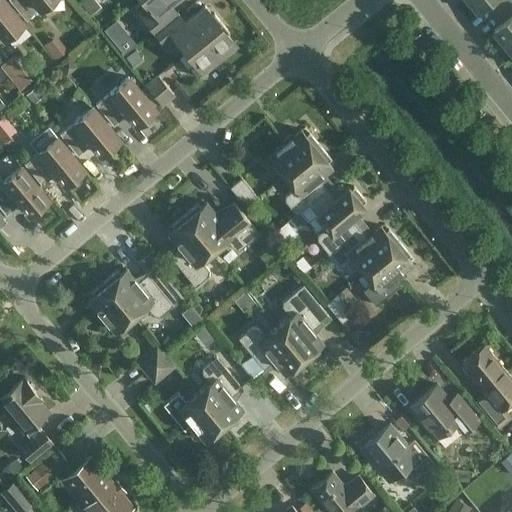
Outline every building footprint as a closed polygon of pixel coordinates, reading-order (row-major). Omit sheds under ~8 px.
[(0,0),(0,41),(4,38),(5,38),(23,23),(4,0),(0,0)] [(9,0),(26,20),(27,20),(27,19),(40,8),(50,0),(9,0)] [(143,17),(155,31),(174,15),(167,6),(173,0),(145,0),(151,7),(144,16),(143,17)] [(511,0),(470,0),(474,5),(480,12),(490,4),(497,13),(511,0)] [(511,0),(497,13),(504,21),(495,29),(501,36),(500,36),(506,44),(508,43),(508,42),(509,41),(511,45),(511,47),(511,46),(511,0)] [(177,39),(187,51),(221,22),(214,13),(212,15),(204,6),(182,24),(174,15),(155,31),(166,45),(167,44),(177,39)] [(131,13),(118,23),(127,35),(140,25),(131,13)] [(221,22),(187,51),(197,63),(192,69),(191,69),(197,77),(214,63),(213,61),(235,42),(227,33),(229,32),(221,22)] [(10,46),(22,57),(31,47),(19,36),(10,46)] [(179,95),(193,83),(177,66),(164,78),(179,95)] [(145,85),(161,104),(173,93),(158,75),(145,85)] [(95,104),(113,126),(114,125),(113,123),(126,112),(129,116),(128,116),(131,119),(132,119),(136,124),(155,109),(128,77),(109,92),(110,92),(96,104),(96,103),(95,104)] [(74,122),(61,133),(60,133),(78,155),(79,155),(77,153),(90,142),(93,145),(92,146),(95,149),(96,148),(100,154),(119,139),(92,106),(74,122)] [(268,156),(284,175),(320,145),(305,128),(302,130),(301,129),(268,156)] [(24,163),(42,185),(43,184),(41,183),(55,172),(58,175),(57,176),(59,179),(60,178),(65,184),(83,168),(56,136),(38,152),(25,163),(24,163)] [(284,201),(295,214),(326,188),(318,178),(332,167),(332,166),(335,163),(320,145),(284,175),(294,188),(285,195),(284,201)] [(0,207),(5,213),(6,215),(7,214),(6,212),(19,201),(22,205),(21,206),(23,209),(24,208),(29,213),(48,198),(21,166),(2,181),(3,181),(0,183),(0,207)] [(230,187),(246,207),(257,197),(241,177),(230,187)] [(317,240),(328,253),(358,227),(351,218),(365,206),(362,203),(365,202),(366,201),(353,186),(352,187),(353,187),(351,189),(348,186),(334,198),(326,188),(295,214),(296,214),(308,204),(326,227),(317,234),(317,240)] [(202,199),(184,214),(214,250),(226,240),(234,249),(239,249),(259,233),(234,202),(218,215),(206,201),(205,202),(202,199)] [(214,250),(184,214),(166,229),(169,232),(168,233),(180,247),(169,255),(195,286),(209,275),(209,269),(202,260),(214,250)] [(353,259),(363,271),(399,242),(384,224),(381,226),(380,225),(366,237),(358,227),(328,253),(339,266),(344,267),(353,259)] [(399,242),(363,271),(373,283),(364,290),(375,305),(401,284),(400,283),(394,277),(412,263),(411,262),(414,260),(399,242)] [(122,265),(104,280),(134,316),(146,306),(154,315),(159,316),(173,304),(148,273),(137,282),(126,268),(125,269),(122,265)] [(134,316),(104,280),(86,295),(89,298),(88,299),(115,332),(134,316)] [(289,316),(277,326),(307,362),(325,347),(322,344),(323,343),(311,329),(328,315),(303,284),(282,301),(282,306),(289,316)] [(355,285),(343,291),(354,312),(366,306),(355,285)] [(325,303),(342,322),(353,313),(337,293),(325,303)] [(307,362),(277,326),(265,336),(257,327),(252,326),(238,338),(263,369),(274,360),(285,374),(286,374),(289,377),(307,362)] [(137,360),(146,371),(165,354),(157,344),(137,360)] [(484,407),(500,425),(510,417),(502,408),(511,399),(511,377),(484,344),(461,364),(492,400),(484,407)] [(165,354),(146,371),(155,381),(174,365),(165,354)] [(209,382),(197,392),(227,428),(245,413),(242,410),(243,409),(232,395),(242,387),(216,356),(202,368),(202,373),(209,382)] [(27,429),(34,437),(20,448),(30,459),(52,441),(42,430),(41,431),(34,424),(49,412),(34,394),(36,392),(24,378),(22,380),(22,379),(0,396),(0,402),(25,432),(27,429)] [(437,384),(409,407),(435,438),(454,422),(463,432),(478,419),(457,393),(450,399),(437,384)] [(227,428),(197,392),(186,401),(178,392),(163,404),(185,430),(185,429),(185,428),(191,423),(205,441),(206,440),(209,443),(227,428)] [(372,460),(388,480),(392,477),(391,476),(397,471),(398,472),(417,456),(390,423),(376,434),(377,435),(373,438),(372,437),(363,445),(374,458),(372,460)] [(37,469),(46,480),(68,462),(59,450),(37,469)] [(63,477),(92,511),(125,511),(131,507),(89,456),(63,477)] [(311,489),(330,511),(345,511),(348,510),(349,511),(351,511),(374,494),(358,475),(344,486),(332,471),(311,489)] [(1,490),(18,511),(21,511),(32,503),(13,480),(1,490)]
